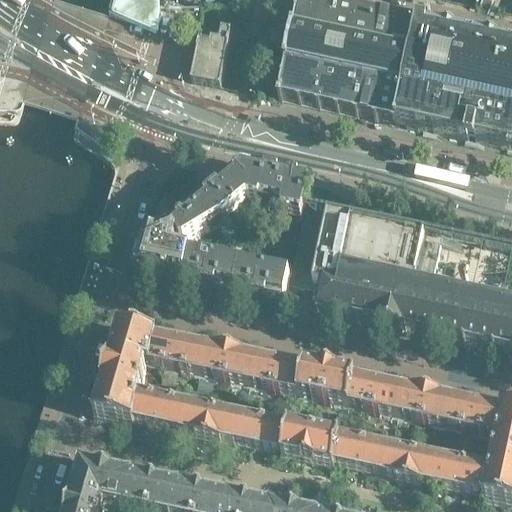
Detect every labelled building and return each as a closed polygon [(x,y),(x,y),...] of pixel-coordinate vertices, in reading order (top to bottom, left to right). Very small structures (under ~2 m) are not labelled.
[(152,32),(158,10),(159,8),(158,8),(161,0),(158,0),(140,0),(134,8),(122,7),(112,6),(109,16),(108,18),(126,23),(150,34),(151,32),(152,32)] [(397,129),(417,30),(299,5),(279,104),(397,129)] [(511,153),(511,50),(441,35),(442,30),(423,26),(422,26),(421,26),(420,26),(419,27),(418,28),(418,29),(417,30),(397,129),(511,153)] [(220,91),(232,39),(222,37),(220,47),(200,42),(191,85),(220,91)] [(511,307),(433,291),(437,269),(443,241),(305,212),(311,186),(244,172),(211,200),(232,224),(239,218),(236,215),(249,205),(260,207),(261,204),(285,210),(284,217),(303,221),(291,281),(275,278),(275,275),(257,271),(256,274),(240,270),(234,297),(285,308),(289,290),(320,297),(316,314),(375,327),(374,328),(406,334),(406,333),(511,355),(511,307)] [(225,230),(232,224),(211,200),(172,232),(184,249),(222,227),(225,230)] [(190,259),(191,258),(184,249),(172,232),(146,243),(146,244),(135,241),(127,270),(138,273),(139,275),(140,276),(142,277),(184,286),(190,259)] [(234,297),(240,270),(224,267),(225,264),(215,262),(206,260),(205,263),(190,259),(184,286),(234,297)] [(151,371),(157,344),(157,341),(120,333),(111,366),(145,375),(146,370),(151,371)] [(200,382),(205,354),(157,344),(151,371),(169,375),(167,383),(179,386),(181,378),(200,382)] [(249,392),(255,364),(244,362),(244,360),(217,354),(217,356),(205,354),(200,382),(218,385),(216,393),(229,396),(231,388),(249,392)] [(298,402),(304,375),(255,364),(249,392),(267,396),(266,404),(278,407),(280,399),(298,402)] [(140,398),(145,375),(111,366),(109,366),(103,389),(104,389),(140,398)] [(349,413),(355,385),(355,383),(304,372),(304,375),(298,402),(317,407),(316,414),(328,417),(330,409),(349,413)] [(208,399),(211,388),(199,385),(196,397),(208,399)] [(398,424),(404,396),(355,385),(349,413),(367,417),(365,425),(378,428),(380,420),(398,424)] [(132,428),(139,400),(140,398),(104,389),(94,422),(132,430),(132,428)] [(183,439),(189,411),(170,407),(172,399),(159,396),(158,404),(139,400),(132,428),(183,439)] [(447,434),(453,406),(442,404),(442,402),(416,397),(415,398),(404,396),(398,424),(416,428),(415,435),(427,438),(429,430),(447,434)] [(496,444),(502,417),(453,406),(447,434),(466,438),(464,446),(477,449),(478,441),(496,444)] [(233,449),(239,421),(220,417),(222,409),(209,407),(208,415),(189,411),(183,439),(193,441),(193,442),(214,447),(220,448),(220,446),(233,449)] [(511,416),(503,415),(502,417),(496,444),(490,471),(511,475),(511,416)] [(281,459),(287,432),(270,428),(272,420),(259,417),(258,425),(239,421),(233,449),(281,459)] [(335,473),(335,471),(341,443),(320,439),(322,431),(310,428),(308,436),(287,432),(281,459),(281,462),(335,473)] [(384,481),(390,453),(371,449),(373,442),(360,439),(359,447),(341,443),(335,471),(384,481)] [(434,492),(440,464),(421,460),(423,452),(410,449),(409,457),(390,453),(384,481),(396,484),(396,486),(405,488),(423,491),(423,489),(434,492)] [(484,502),(490,475),(471,471),(473,463),(460,460),(459,468),(440,464),(434,492),(484,502)] [(102,511),(104,507),(125,511),(131,480),(132,479),(80,468),(70,505),(69,505),(67,511),(102,511)] [(511,510),(511,475),(490,471),(490,475),(484,502),(483,505),(511,510)] [(172,511),(177,490),(131,480),(125,511),(126,511),(172,511)] [(221,511),(224,500),(224,499),(178,489),(177,490),(172,511),(221,511)] [(269,511),(270,510),(224,500),(221,511),(269,511)]
